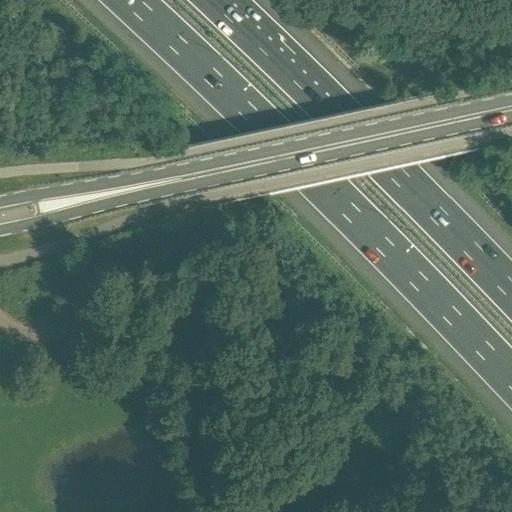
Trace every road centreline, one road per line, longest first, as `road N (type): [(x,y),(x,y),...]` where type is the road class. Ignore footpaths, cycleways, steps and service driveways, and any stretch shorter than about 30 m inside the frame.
road 1 (motorway): [(124,0),(363,223),(511,385)]
road 2 (motorway): [(511,290),(216,0)]
road 3 (secondary): [(191,176),(465,118)]
road 4 (secondary): [(0,230),(191,176)]
road 5 (secondary): [(191,176),(0,202)]
